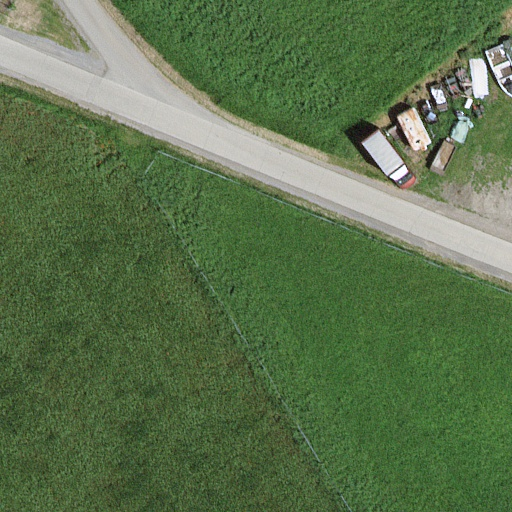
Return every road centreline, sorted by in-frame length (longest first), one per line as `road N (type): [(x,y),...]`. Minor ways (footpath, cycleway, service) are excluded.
road 1 (unclassified): [(125,101),(511,257)]
road 2 (unclassified): [(0,52),(125,101)]
